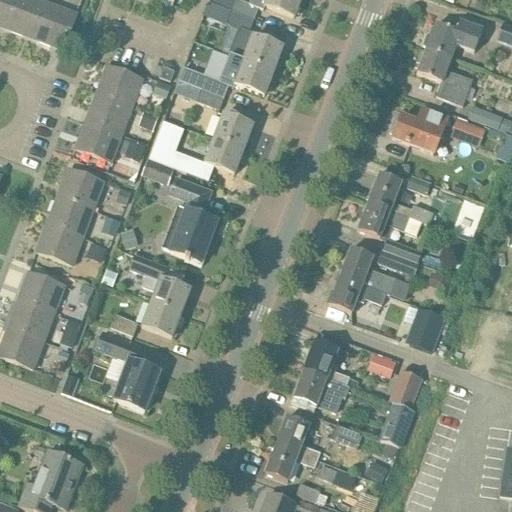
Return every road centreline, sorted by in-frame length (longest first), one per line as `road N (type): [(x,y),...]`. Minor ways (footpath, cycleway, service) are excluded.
road 1 (residential): [(191,469),(376,0)]
road 2 (residential): [(141,445),(0,390)]
road 3 (residential): [(0,72),(37,87),(11,156),(0,151)]
